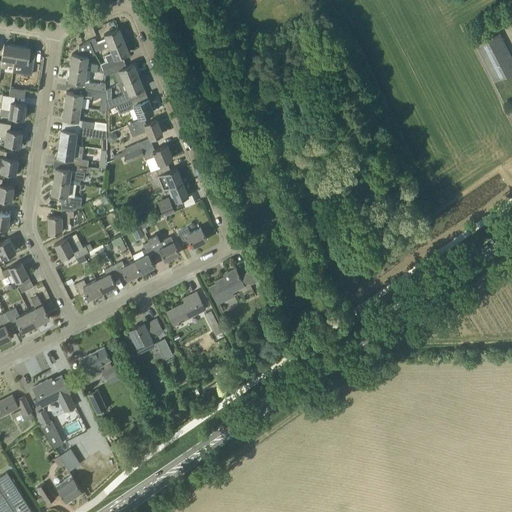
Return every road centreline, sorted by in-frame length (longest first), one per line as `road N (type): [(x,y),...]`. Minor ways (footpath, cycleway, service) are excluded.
road 1 (primary): [(116,511),(511,233)]
road 2 (residential): [(75,321),(228,243),(129,7)]
road 3 (residential): [(75,321),(28,226),(59,30)]
